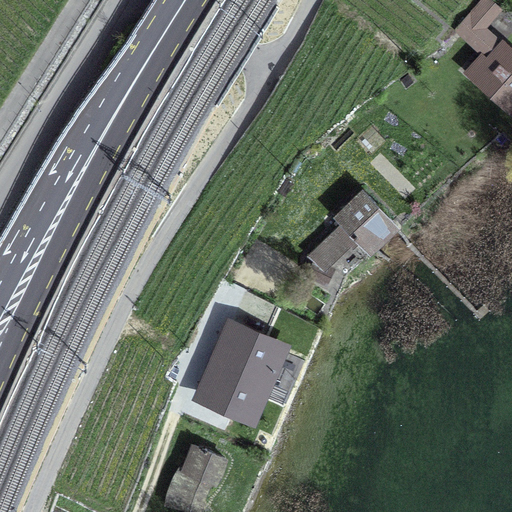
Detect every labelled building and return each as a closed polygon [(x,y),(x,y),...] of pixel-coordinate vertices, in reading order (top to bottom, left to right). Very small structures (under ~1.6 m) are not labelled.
[(491,0),(481,0),(466,18),(478,29),(498,6),(491,0)] [(511,51),(497,38),(469,70),(511,107),(511,105),(511,51)] [(358,234),(367,243),(392,220),(363,189),(336,216),(355,236),(358,234)] [(326,282),(333,269),(315,260),(308,273),(326,282)] [(228,323),(198,392),(255,417),(283,351),(263,342),(265,339),(228,323)] [(225,457),(194,444),(184,469),(181,467),(176,476),(167,503),(188,507),(194,488),(200,476),(214,482),(225,457)]
